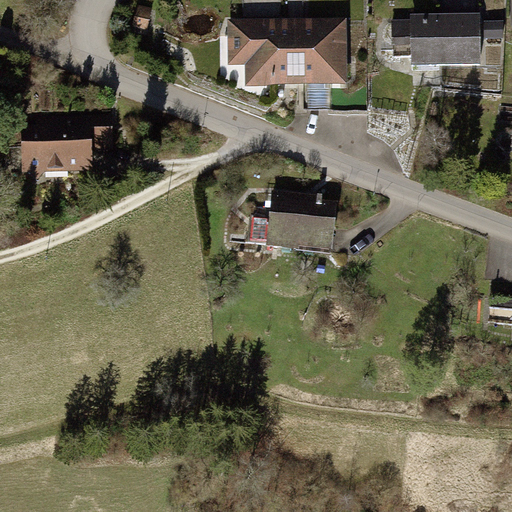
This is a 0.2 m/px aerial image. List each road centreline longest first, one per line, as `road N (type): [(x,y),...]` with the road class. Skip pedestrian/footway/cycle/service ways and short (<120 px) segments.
road 1 (residential): [(511,228),(121,79),(92,58)]
road 2 (track): [(0,259),(55,244),(266,136)]
